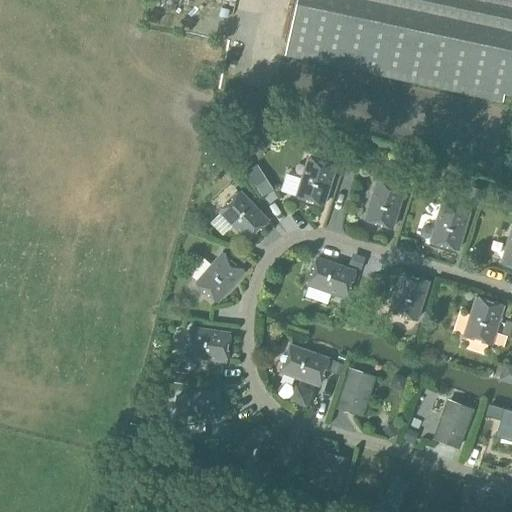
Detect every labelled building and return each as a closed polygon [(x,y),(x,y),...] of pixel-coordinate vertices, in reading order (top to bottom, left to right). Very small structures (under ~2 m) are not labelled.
[(511,0),(298,0),(287,54),(500,99),(502,89),(511,91),(511,0)] [(308,159),(296,197),(323,206),(335,167),(308,159)] [(377,182),(365,220),(392,229),(404,190),(377,182)] [(219,212),(247,241),(268,221),(240,192),(219,212)] [(442,203),(430,242),(457,250),(469,212),(442,203)] [(511,228),(501,264),(511,267),(511,228)] [(222,253),(196,284),(217,302),(243,272),(222,253)] [(317,258),(307,285),(345,298),(355,271),(317,258)] [(401,274),(389,312),(416,320),(428,282),(401,274)] [(476,298),(464,336),(491,344),(503,306),(476,298)] [(190,328),(186,356),(226,362),(230,334),(190,328)] [(291,346),(281,372),(319,386),(329,359),(291,346)] [(348,377),(338,408),(361,416),(368,397),(369,397),(373,384),(360,380),(360,381),(348,377)] [(177,397),(180,425),(220,419),(216,391),(177,397)] [(446,409),(434,439),(458,448),(465,429),(466,429),(471,416),(458,412),(458,413),(446,409)] [(511,411),(503,409),(499,425),(511,428),(511,411)] [(259,423),(231,452),(241,462),(269,433),(259,423)] [(324,454),(315,485),(338,492),(347,461),(335,457),(332,455),(328,455),(325,455),(324,454)] [(376,478),(370,500),(382,503),(388,482),(376,478)] [(431,511),(437,511),(440,500),(428,497),(425,511),(431,511)] [(480,501),(475,511),(502,511),(504,510),(480,501)]
